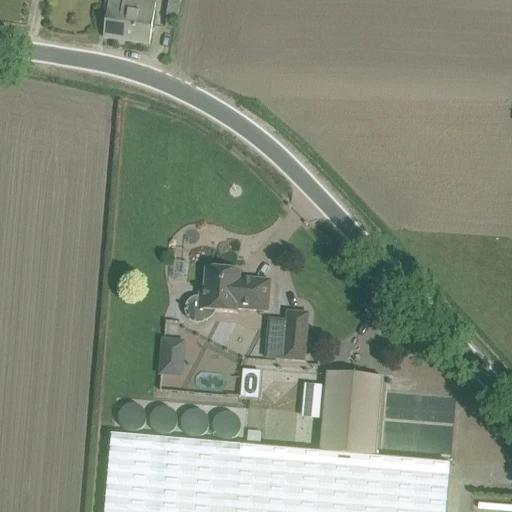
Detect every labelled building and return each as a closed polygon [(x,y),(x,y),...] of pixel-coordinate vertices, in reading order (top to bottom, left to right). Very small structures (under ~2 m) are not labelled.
[(150,45),(153,26),(156,2),(140,0),(109,0),(104,39),(150,45)] [(167,30),(176,32),(180,10),(170,8),(167,30)] [(201,289),(199,311),(237,314),(238,310),(268,313),(271,282),(240,279),(241,274),(241,272),(207,270),(205,289),(201,289)] [(305,363),(309,315),(288,313),(284,361),(305,363)] [(158,375),(183,376),(185,339),(160,338),(158,375)] [(259,400),(262,373),(243,371),(241,399),(259,400)] [(376,459),(383,379),(327,374),(320,454),(112,436),(105,511),(446,511),(450,465),(376,459)] [(220,411),(220,399),(200,399),(200,411),(220,411)] [(118,435),(141,436),(141,405),(119,404),(118,435)] [(206,443),(207,427),(169,423),(167,439),(206,443)]
